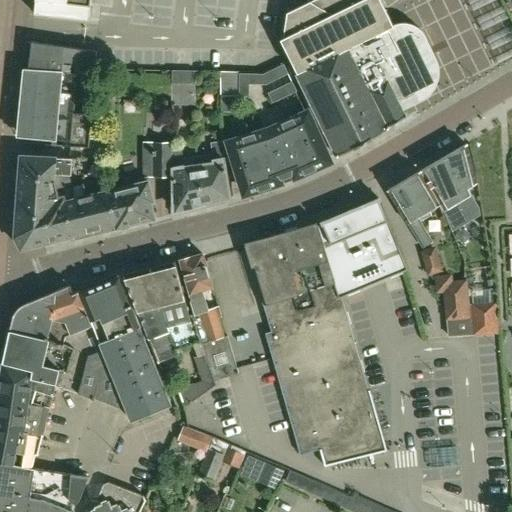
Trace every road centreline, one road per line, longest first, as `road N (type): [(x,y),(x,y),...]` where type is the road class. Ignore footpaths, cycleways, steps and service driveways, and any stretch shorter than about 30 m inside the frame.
road 1 (tertiary): [(0,277),(284,205),(511,85)]
road 2 (tertiary): [(1,151),(15,0)]
